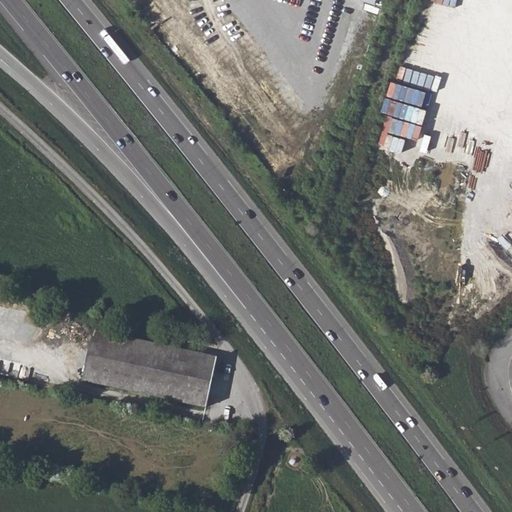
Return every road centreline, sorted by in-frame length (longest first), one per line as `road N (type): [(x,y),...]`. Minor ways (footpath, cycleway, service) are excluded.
road 1 (trunk): [(473,511),(71,0)]
road 2 (unclassified): [(0,109),(140,243),(248,378),(263,427),(239,511)]
road 3 (trunk): [(10,0),(261,312)]
road 4 (trunk): [(0,51),(141,188),(244,311),(261,312)]
road 5 (trunk): [(261,312),(414,511)]
